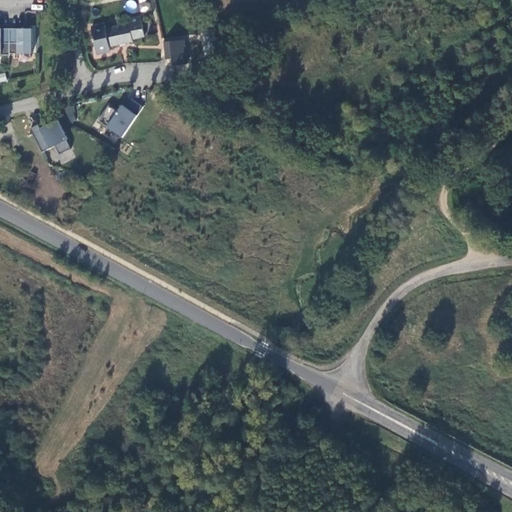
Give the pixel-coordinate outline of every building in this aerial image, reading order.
[(94,28),(99,54),(112,52),(111,46),(135,43),(135,39),(147,37),(144,19),(131,22),(132,27),(108,31),(107,25),(94,28)] [(22,28),(7,28),(7,53),(29,53),(29,28),(29,31),(22,31),(22,28)] [(205,32),(211,65),(223,52),(223,51),(217,52),(213,31),(205,32)] [(171,58),(171,65),(184,65),(184,40),(164,41),(164,58),(171,58)] [(224,61),(223,52),(211,65),(213,72),(224,61)] [(124,137),(144,106),(133,99),(127,108),(123,105),(118,112),(109,105),(98,122),(107,129),(108,127),(124,137)] [(74,107),(66,107),(67,122),(75,121),(74,107)] [(32,130),(45,153),(57,146),(62,154),(73,148),(69,140),(70,139),(59,120),(49,125),(50,127),(43,131),(40,125),(32,130)]
